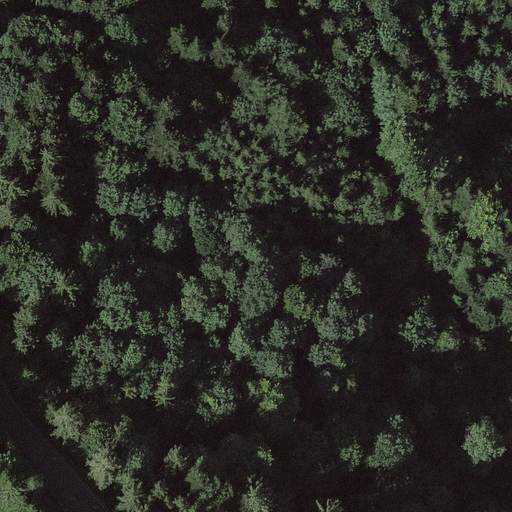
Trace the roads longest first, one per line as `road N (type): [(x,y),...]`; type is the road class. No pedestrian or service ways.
road 1 (track): [(420,511),(406,494),(375,339),(383,306),(413,267),(415,229),(358,100),(362,45),(340,0)]
road 2 (tertiary): [(0,404),(86,511)]
